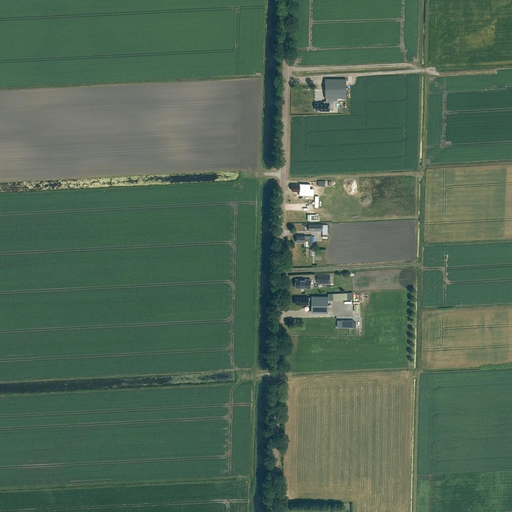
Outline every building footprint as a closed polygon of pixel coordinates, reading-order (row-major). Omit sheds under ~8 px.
[(325,79),(325,98),(326,98),(326,101),(323,101),(323,102),(320,102),(320,103),(315,103),(315,110),(319,110),(319,111),(329,111),(329,101),(330,98),(334,98),(346,98),(346,79),(325,79)] [(292,185),(292,191),(299,191),(299,195),(310,196),(310,184),(299,184),(299,185),(292,185)] [(308,245),(312,245),(312,241),(313,241),(313,236),(297,236),(297,242),(304,242),(304,246),(308,246),(308,245)] [(317,284),(330,283),(330,274),(317,275),(317,284)] [(310,288),(311,280),(295,280),(295,288),(310,288)] [(327,293),(327,297),(311,296),(311,298),(295,297),(295,304),(311,305),(311,312),(327,313),(328,300),(334,300),(334,293),(327,293)]
